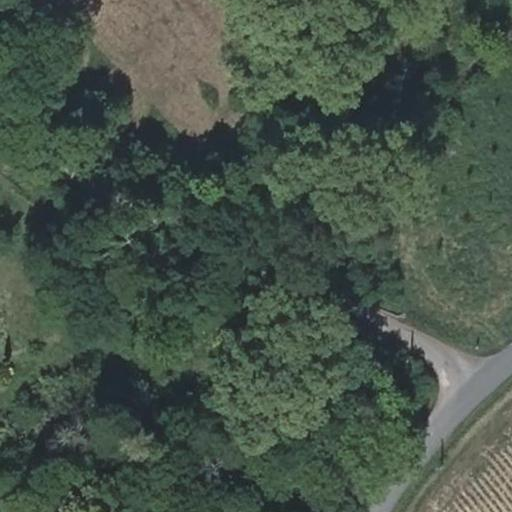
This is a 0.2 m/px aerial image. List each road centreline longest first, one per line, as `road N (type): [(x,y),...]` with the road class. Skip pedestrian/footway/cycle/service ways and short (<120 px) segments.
road 1 (residential): [(0,121),(437,351),(471,383)]
road 2 (tertiary): [(471,383),(375,511)]
